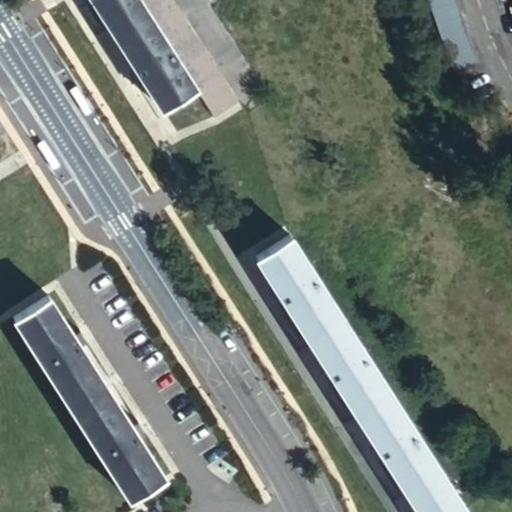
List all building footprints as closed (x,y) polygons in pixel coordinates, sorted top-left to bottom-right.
[(93,0),(162,106),(193,87),(136,0),(93,0)] [(171,0),(136,0),(193,87),(212,116),(237,101),(171,0)] [(425,0),(426,0),(452,71),(477,60),(466,31),(456,3),(454,0),(425,0)] [(464,511),(286,234),(257,253),(423,511),(464,511)] [(161,477),(44,297),(13,318),(130,497),(161,477)]
